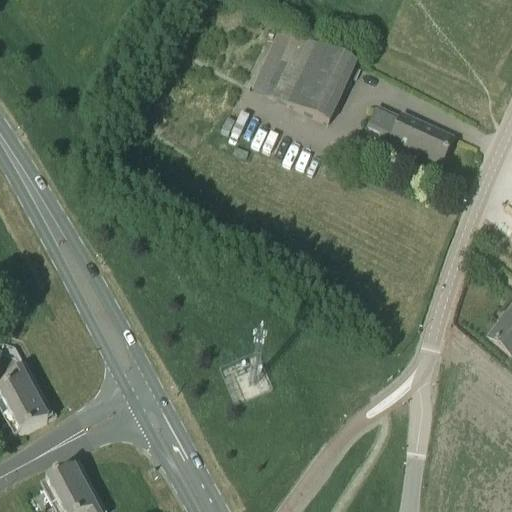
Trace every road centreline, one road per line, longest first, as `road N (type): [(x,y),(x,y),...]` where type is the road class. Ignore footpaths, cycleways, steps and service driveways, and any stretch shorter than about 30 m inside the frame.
road 1 (unclassified): [(407,511),(420,411),(411,380),(511,123)]
road 2 (secondary): [(157,392),(70,237),(8,154)]
road 3 (secondary): [(8,154),(133,405)]
road 4 (unclassified): [(0,477),(133,405)]
road 5 (secondary): [(222,511),(157,392)]
road 6 (secondary): [(133,405),(192,511)]
